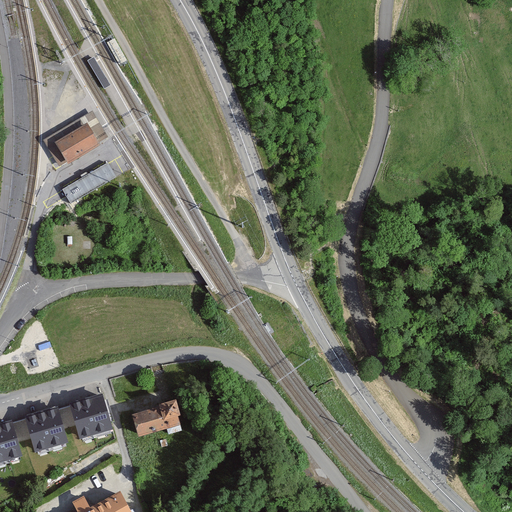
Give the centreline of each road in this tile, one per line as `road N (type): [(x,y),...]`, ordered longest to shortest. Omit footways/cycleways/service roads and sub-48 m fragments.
road 1 (unclassified): [(388,0),(379,136),(346,258),(358,312),(385,369),(436,430),(420,468)]
road 2 (tertiary): [(0,404),(175,356),(225,357),(255,375),(362,511)]
road 3 (track): [(97,0),(254,277)]
road 4 (primary): [(180,0),(227,98),(293,279)]
road 5 (primary): [(293,279),(354,384),(420,468)]
road 6 (tertiary): [(0,337),(29,293),(200,277)]
